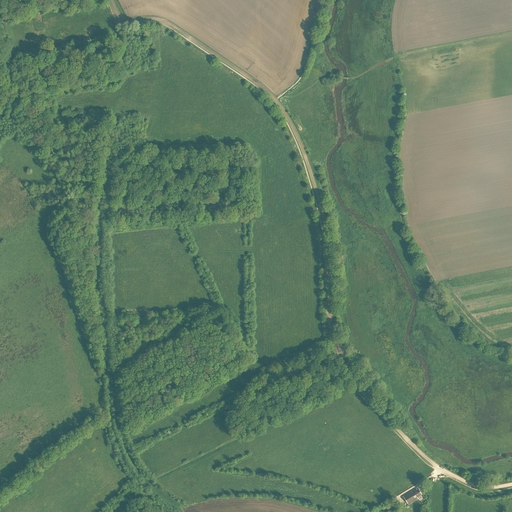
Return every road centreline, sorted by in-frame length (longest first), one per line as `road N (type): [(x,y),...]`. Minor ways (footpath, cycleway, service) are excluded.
road 1 (track): [(511,484),(477,486),(429,461),(350,372),(332,331),(322,211),(275,100)]
road 2 (track): [(275,100),(184,31),(158,19),(121,19),(113,0)]
road 3 (track): [(392,56),(511,34)]
